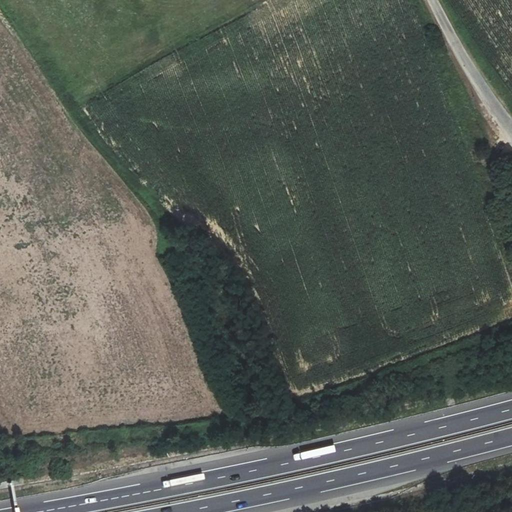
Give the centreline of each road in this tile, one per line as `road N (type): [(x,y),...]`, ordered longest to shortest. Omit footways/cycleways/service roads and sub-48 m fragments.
road 1 (motorway): [(511,409),(37,511)]
road 2 (motorway): [(186,511),(511,437)]
road 3 (unclassified): [(511,127),(433,0)]
